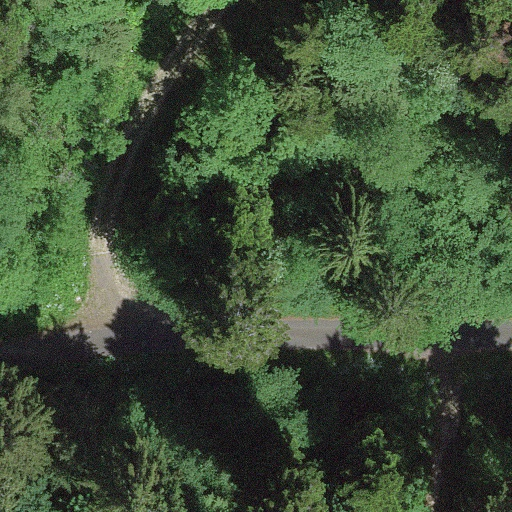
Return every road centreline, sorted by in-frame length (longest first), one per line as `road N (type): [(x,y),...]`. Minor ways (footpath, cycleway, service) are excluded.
road 1 (unclassified): [(0,355),(67,338),(511,330)]
road 2 (track): [(0,333),(67,338),(264,0)]
road 3 (track): [(385,511),(436,332)]
